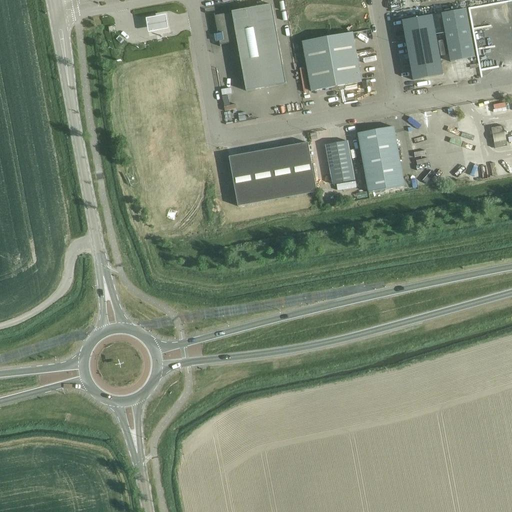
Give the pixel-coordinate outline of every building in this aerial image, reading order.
[(272,5),(232,12),(232,13),(215,16),(215,14),(214,15),(218,34),(216,35),(217,42),(219,42),(220,47),(220,45),(237,42),(246,91),(286,84),(272,5)] [(466,10),(442,14),(450,63),(475,58),(466,10)] [(443,75),(432,16),(402,21),(413,81),(443,75)] [(166,17),(147,20),(149,33),(168,30),(166,17)] [(311,92),(362,83),(353,33),(302,43),(311,92)] [(495,98),(496,109),(508,108),(507,97),(495,98)] [(507,147),(504,126),(491,129),(495,149),(507,147)] [(358,134),(369,193),(404,187),(394,127),(358,134)] [(282,142),(293,140),(291,133),(281,135),(282,142)] [(230,143),(232,151),(257,147),(255,139),(230,143)] [(354,181),(347,142),(326,146),(333,185),(354,181)] [(317,192),(308,143),(229,158),(238,207),(317,192)]
